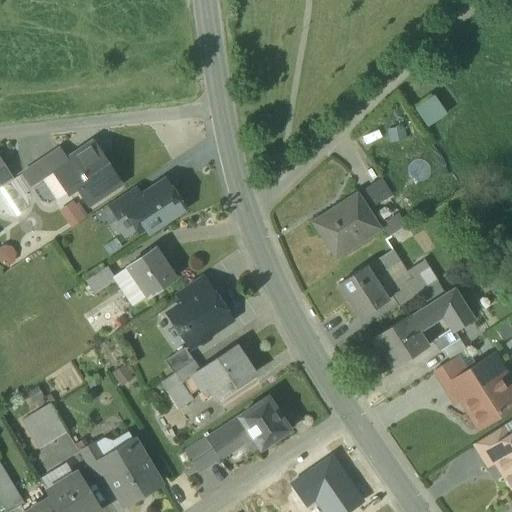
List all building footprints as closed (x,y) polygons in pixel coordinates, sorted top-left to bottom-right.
[(431,99),(415,110),(427,126),(442,115),(431,99)] [(65,162),(52,171),(53,172),(67,193),(76,186),(88,204),(119,183),(92,144),(65,162)] [(58,150),(23,173),(31,186),(53,172),(52,171),(65,162),(58,150)] [(0,186),(12,179),(0,158),(0,186)] [(392,195),(380,179),(364,189),(375,206),(392,195)] [(140,198),(123,209),(127,215),(138,231),(144,227),(147,232),(152,229),(157,230),(162,227),(163,222),(182,209),(164,182),(140,198)] [(134,188),(107,206),(117,221),(127,215),(123,209),(140,198),(134,188)] [(345,210),(318,228),(336,256),(380,227),(358,193),(341,204),(345,210)] [(69,226),(86,215),(75,197),(58,208),(69,226)] [(396,220),(382,227),(391,243),(405,236),(396,220)] [(154,249),(126,268),(146,298),(174,279),(154,249)] [(391,250),(366,267),(373,278),(399,261),(391,250)] [(365,266),(338,283),(360,317),(387,299),(373,278),(366,267),(365,266)] [(107,267),(86,280),(94,291),(115,278),(107,267)] [(199,277),(171,295),(179,307),(207,289),(199,277)] [(411,278),(390,292),(399,306),(420,293),(411,278)] [(179,307),(165,315),(187,349),(195,344),(200,344),(206,340),(209,335),(227,322),(219,310),(211,309),(207,303),(210,301),(211,294),(207,289),(179,307)] [(453,289),(435,300),(444,314),(452,327),(453,328),(471,317),(453,289)] [(435,300),(408,318),(417,332),(444,314),(435,300)] [(407,316),(374,337),(394,368),(427,346),(417,332),(408,318),(407,316)] [(452,327),(433,340),(441,352),(460,339),(453,328),(452,327)] [(183,349),(163,362),(171,375),(191,362),(183,349)] [(199,372),(181,384),(189,395),(205,384),(216,401),(252,377),(233,349),(199,372)] [(456,356),(434,369),(445,387),(467,374),(456,356)] [(171,375),(159,383),(178,411),(193,401),(189,395),(181,384),(199,372),(191,362),(171,375)] [(467,374),(445,387),(456,404),(462,399),(479,426),(511,405),(511,388),(511,386),(505,389),(494,371),(484,378),(477,367),(467,374)] [(265,398),(236,418),(246,433),(258,451),(288,432),(265,398)] [(49,405),(21,421),(38,450),(66,433),(49,405)] [(236,418),(204,439),(214,454),(246,433),(236,418)] [(501,427),(474,444),(486,464),(510,449),(504,439),(507,437),(501,427)] [(511,433),(507,437),(504,439),(510,449),(486,464),(487,466),(496,460),(507,479),(506,483),(509,488),(511,489),(511,433)] [(204,439),(184,451),(197,473),(218,460),(214,454),(204,439)] [(157,483),(132,441),(103,458),(97,462),(102,470),(122,503),(157,483)] [(93,442),(77,452),(92,476),(102,470),(97,462),(103,458),(93,442)] [(346,511),(361,502),(331,458),(293,484),(312,511),(346,511)] [(9,511),(20,506),(0,471),(0,502),(5,511),(9,511)] [(75,473),(46,491),(50,498),(59,511),(94,511),(97,510),(75,473)] [(59,511),(50,498),(26,511),(59,511)]
